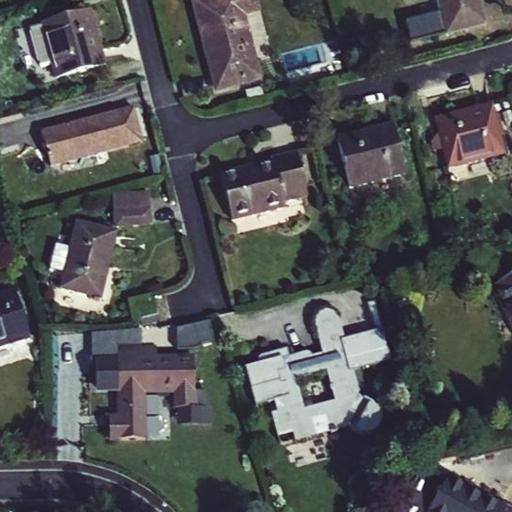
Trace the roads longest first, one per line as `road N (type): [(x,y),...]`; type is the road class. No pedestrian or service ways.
road 1 (residential): [(179,139),(511,52)]
road 2 (residential): [(179,139),(219,297)]
road 3 (residential): [(142,0),(179,139)]
road 4 (residential): [(0,484),(70,486),(134,511)]
